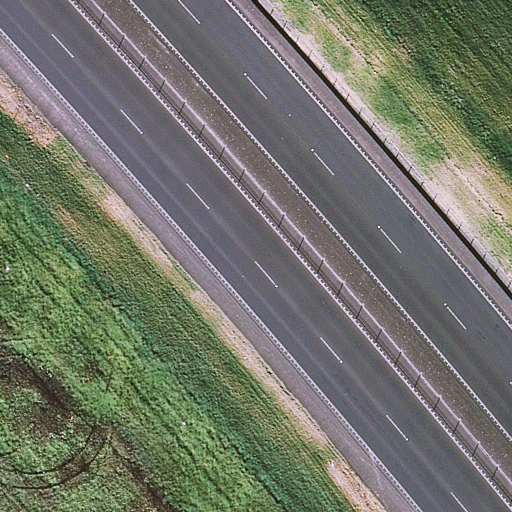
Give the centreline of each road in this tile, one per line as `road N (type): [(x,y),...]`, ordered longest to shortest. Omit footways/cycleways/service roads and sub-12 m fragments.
road 1 (motorway): [(470,511),(378,394),(23,0)]
road 2 (motorway): [(177,0),(511,384)]
